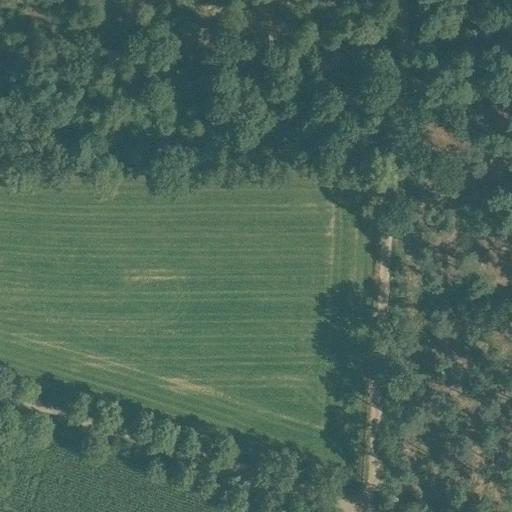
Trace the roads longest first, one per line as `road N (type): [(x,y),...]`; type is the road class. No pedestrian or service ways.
road 1 (track): [(368,507),(394,0)]
road 2 (track): [(368,507),(0,391)]
